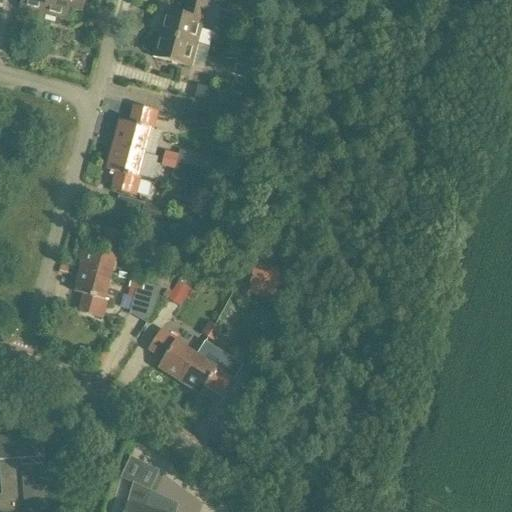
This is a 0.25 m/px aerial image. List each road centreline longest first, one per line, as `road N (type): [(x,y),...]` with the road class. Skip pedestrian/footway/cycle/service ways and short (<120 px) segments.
road 1 (residential): [(0,75),(87,96),(25,360)]
road 2 (unclassified): [(282,511),(131,407),(25,360)]
